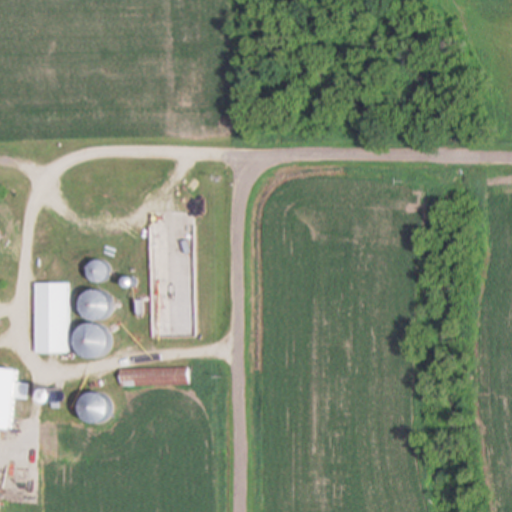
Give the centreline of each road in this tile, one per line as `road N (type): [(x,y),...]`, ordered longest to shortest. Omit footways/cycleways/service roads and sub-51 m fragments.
road 1 (residential): [(238,511),(247,149)]
road 2 (residential): [(247,149),(511,157)]
